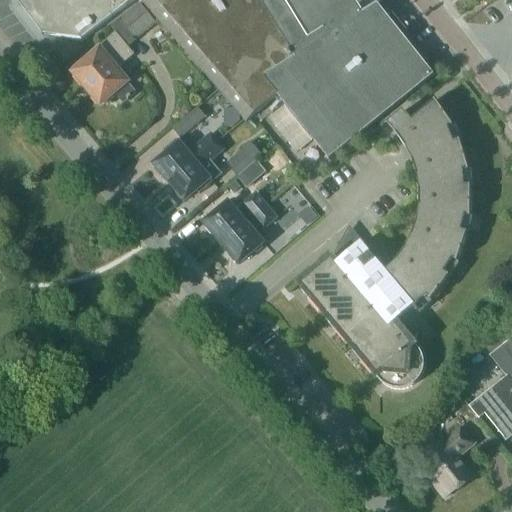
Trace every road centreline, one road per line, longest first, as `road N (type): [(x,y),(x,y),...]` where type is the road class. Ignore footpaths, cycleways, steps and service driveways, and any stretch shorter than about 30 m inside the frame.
road 1 (tertiary): [(383,511),(0,57)]
road 2 (residential): [(511,106),(428,0)]
